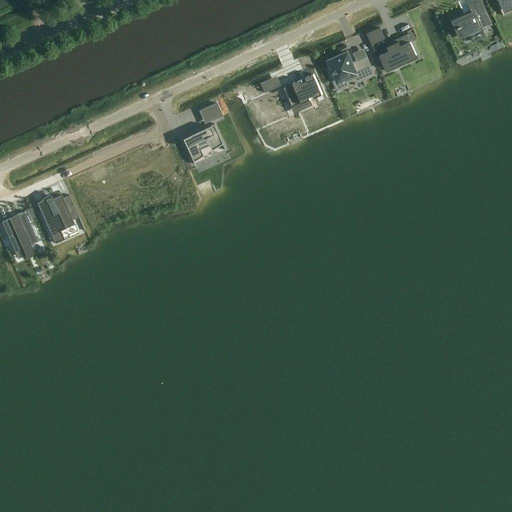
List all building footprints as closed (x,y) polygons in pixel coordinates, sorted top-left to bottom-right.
[(474,12),(454,20),(461,37),(469,33),(472,41),(485,35),(482,28),(490,24),(479,0),(472,0),(469,1),(474,12)] [(511,0),(501,0),(506,9),(511,5),(511,0)] [(395,65),(394,62),(405,57),(407,63),(418,58),(410,41),(409,42),(406,35),(397,39),(398,41),(388,45),(387,43),(378,48),(375,41),(384,37),(380,28),(367,34),(377,55),(379,53),(386,69),(395,65)] [(347,52),(329,60),(334,70),(333,71),(334,73),(335,73),(336,76),(332,77),(337,90),(347,86),(344,78),(357,72),(361,80),(374,74),(366,56),(352,62),(347,52)] [(292,107),(310,99),(309,97),(313,95),(314,97),(315,97),(322,94),(323,94),(314,74),(306,77),(307,80),(303,82),(302,79),(284,87),(284,88),(289,98),(288,98),(292,107)] [(261,83),(265,93),(271,90),(266,80),(261,83)] [(221,117),(227,115),(221,102),(215,104),(221,117)] [(221,142),(222,142),(214,124),(183,138),(193,162),(194,162),(198,159),(197,157),(202,155),(196,142),(206,138),(206,139),(208,139),(209,138),(213,146),(221,142)] [(37,203),(51,234),(74,224),(72,219),(79,217),(69,195),(63,197),(61,194),(53,198),(52,196),(45,198),(46,199),(37,203)] [(16,215),(2,222),(15,251),(38,240),(25,211),(16,215)]
